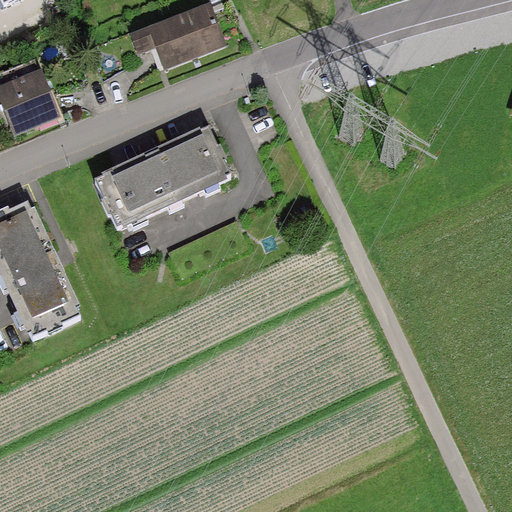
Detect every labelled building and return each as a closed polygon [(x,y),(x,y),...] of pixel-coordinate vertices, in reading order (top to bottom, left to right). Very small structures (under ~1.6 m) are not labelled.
[(211,5),(130,37),(138,57),(156,50),(164,71),(227,46),(211,5)] [(45,72),(0,89),(0,101),(13,136),(63,117),(45,72)] [(211,128),(95,181),(117,229),(233,175),(211,128)] [(30,203),(0,217),(0,268),(38,345),(88,320),(30,203)] [(238,224),(170,254),(181,281),(250,251),(238,224)]
